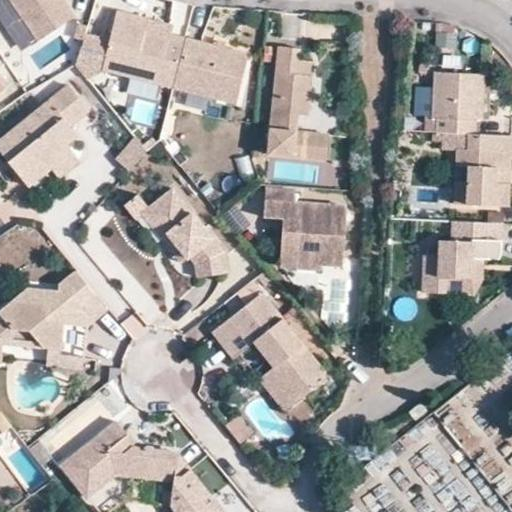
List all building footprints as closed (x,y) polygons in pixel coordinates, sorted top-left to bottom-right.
[(9,0),(36,44),(69,22),(57,4),(62,1),(60,0),(9,0)] [(121,0),(121,3),(151,10),(153,0),(152,0),(121,0)] [(57,4),(69,22),(73,19),(62,1),(57,4)] [(176,77),(190,21),(174,17),(172,22),(150,16),(151,10),(121,3),(107,59),(176,77)] [(222,28),(190,21),(176,77),(241,93),(254,41),(250,35),(230,31),(222,28)] [(224,21),(222,28),(230,31),(232,23),(224,21)] [(422,22),(422,33),(433,34),(434,23),(422,22)] [(107,59),(111,42),(85,35),(76,64),(88,78),(107,59)] [(308,129),(297,128),(303,71),(313,71),(314,60),(298,59),(299,48),(280,47),(269,148),(327,154),(328,132),(308,129)] [(303,71),(297,128),(308,129),(313,71),(303,71)] [(436,118),(436,131),(466,132),(474,133),(475,119),(480,118),(482,78),(433,76),(431,117),(436,118)] [(59,179),(74,167),(61,152),(68,146),(76,137),(71,128),(89,111),(70,87),(0,142),(0,150),(28,187),(50,169),(59,179)] [(511,152),(511,134),(474,133),(466,132),(465,150),(456,151),(455,169),(464,170),(464,182),(454,182),(453,202),(509,205),(509,183),(498,182),(499,166),(482,165),(482,151),(511,152)] [(116,162),(129,174),(147,153),(136,139),(116,162)] [(61,152),(74,167),(80,162),(68,146),(61,152)] [(180,147),(170,154),(181,167),(190,160),(180,147)] [(511,167),(511,152),(482,151),(482,165),(499,166),(511,167)] [(464,170),(455,169),(454,182),(464,182),(464,170)] [(147,209),(187,258),(189,256),(194,262),(197,277),(226,273),(223,252),(172,189),(147,209)] [(136,195),(122,206),(134,220),(141,214),(147,209),(136,195)] [(284,217),(283,248),(298,249),(298,261),(318,262),(318,257),(341,258),(344,208),(340,204),(266,200),(264,215),(284,217)] [(238,206),(224,216),(237,234),(251,224),(238,206)] [(147,209),(141,214),(181,262),(187,258),(147,209)] [(438,255),(422,255),(420,292),(441,294),(442,277),(468,279),(469,258),(485,259),(498,260),(499,239),(471,238),(471,241),(439,239),(438,255)] [(298,249),(283,248),(282,265),(297,266),(298,261),(298,249)] [(469,258),(468,279),(484,280),(485,259),(469,258)] [(59,283),(56,308),(74,313),(85,327),(107,308),(76,270),(59,283)] [(274,330),(283,322),(264,297),(247,310),(262,330),(270,325),(274,330)] [(0,347),(0,344),(10,336),(34,340),(39,347),(56,349),(61,322),(44,319),(45,315),(37,304),(9,300),(0,308),(0,347)] [(215,335),(216,336),(236,362),(259,346),(277,372),(271,376),(294,407),(317,390),(314,385),(325,376),(283,322),(274,330),(270,325),(262,330),(247,310),(215,335)] [(294,407),(271,376),(262,383),(285,415),(294,407)] [(237,415),(225,425),(241,443),(253,433),(237,415)] [(0,429),(3,434),(13,427),(5,417),(0,421),(0,429)] [(169,511),(223,511),(179,456),(178,462),(116,452),(113,449),(128,437),(130,436),(119,422),(64,464),(88,496),(118,472),(174,482),(169,511)] [(138,449),(128,437),(113,449),(116,452),(178,462),(179,456),(138,449)]
